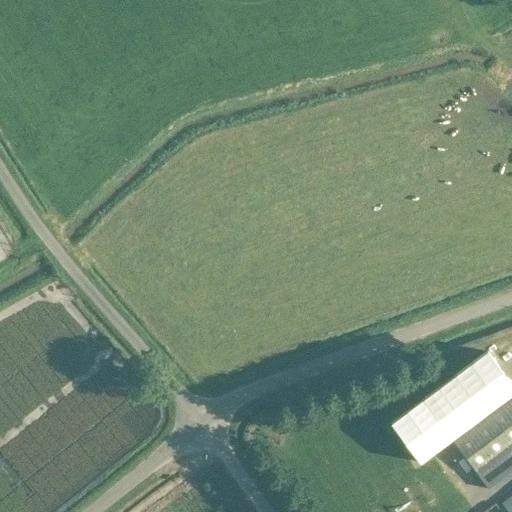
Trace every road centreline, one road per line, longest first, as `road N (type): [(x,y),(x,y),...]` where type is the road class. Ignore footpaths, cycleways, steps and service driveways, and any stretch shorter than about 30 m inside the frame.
road 1 (unclassified): [(201,423),(257,388),(511,298)]
road 2 (unclassified): [(201,423),(0,158)]
road 3 (unclassified): [(89,511),(201,423)]
